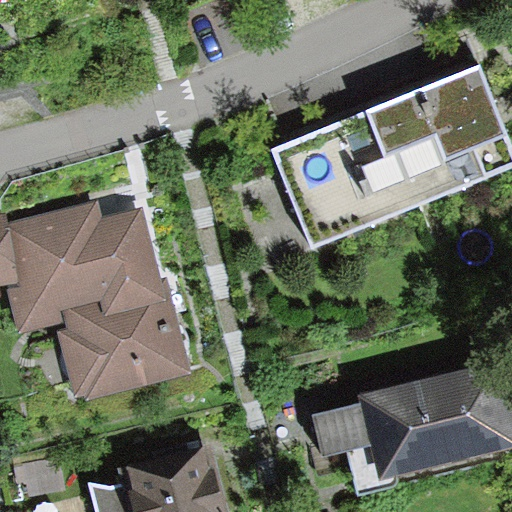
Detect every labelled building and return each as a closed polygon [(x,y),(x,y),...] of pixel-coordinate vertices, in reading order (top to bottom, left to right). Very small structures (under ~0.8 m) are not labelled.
[(511,163),(474,72),(272,153),(309,244),(511,163)] [(104,223),(99,203),(6,226),(32,329),(61,321),(79,395),(186,369),(147,212),(104,223)] [(0,226),(0,278),(8,277),(0,226)] [(511,440),(511,391),(504,360),(364,396),(366,404),(319,415),(329,454),(380,441),(388,472),(453,456),(511,440)] [(224,511),(208,443),(122,465),(127,487),(93,486),(99,511),(224,511)]
